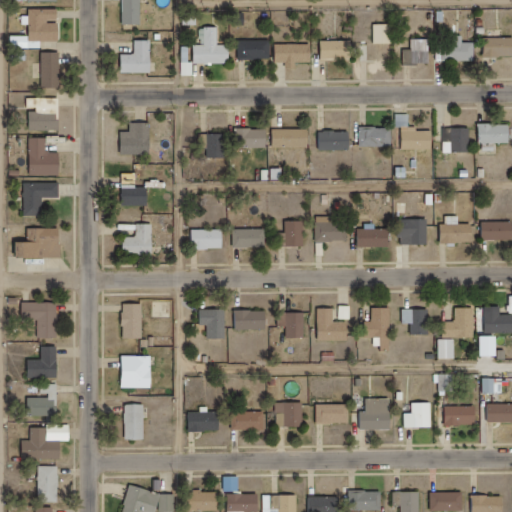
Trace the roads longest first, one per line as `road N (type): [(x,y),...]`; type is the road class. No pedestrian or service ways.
road 1 (residential): [(95,511),(95,0)]
road 2 (residential): [(95,462),(511,457)]
road 3 (residential): [(511,96),(95,100)]
road 4 (residential): [(511,278),(95,278)]
